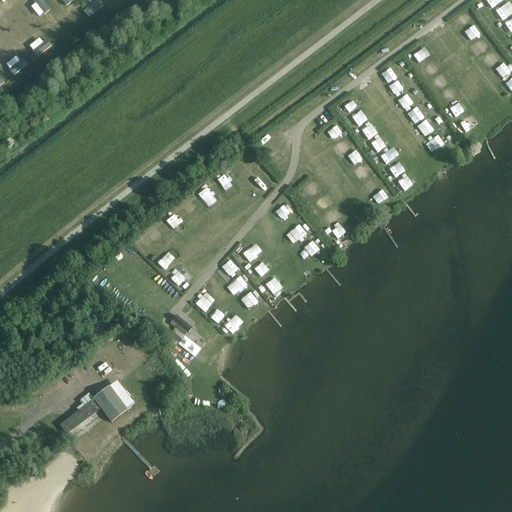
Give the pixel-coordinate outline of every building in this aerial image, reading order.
[(42,0),(32,0),(33,0),(44,16),(50,11),(42,0)] [(71,0),(60,0),(67,8),(73,3),(71,0)] [(98,0),(82,11),(87,18),(103,6),(98,0)] [(9,22),(1,27),(8,37),(15,32),(9,22)] [(48,41),(32,52),(37,58),(52,47),(48,41)] [(25,59),(9,70),(14,77),(29,66),(25,59)] [(396,85),(400,82),(395,75),(391,77),(396,85)] [(402,99),(407,96),(401,88),(397,91),(402,99)] [(350,109),(346,112),(352,120),(356,116),(350,109)] [(355,124),(361,132),(365,130),(359,121),(355,124)] [(432,139),(435,136),(429,127),(426,130),(432,139)] [(338,130),(334,134),(342,145),(347,141),(338,130)] [(368,134),(364,137),(371,146),(375,143),(368,134)] [(441,142),(437,145),(443,153),(447,150),(441,142)] [(381,158),(385,155),(378,147),(375,150),(381,158)] [(328,232),(333,231),(330,222),(325,223),(328,232)] [(185,337),(192,328),(177,315),(169,324),(185,337)] [(93,399),(94,400),(101,409),(112,424),(128,412),(109,387),(93,399)] [(160,397),(152,402),(160,415),(168,410),(160,397)] [(101,409),(94,400),(61,426),(67,434),(101,409)]
